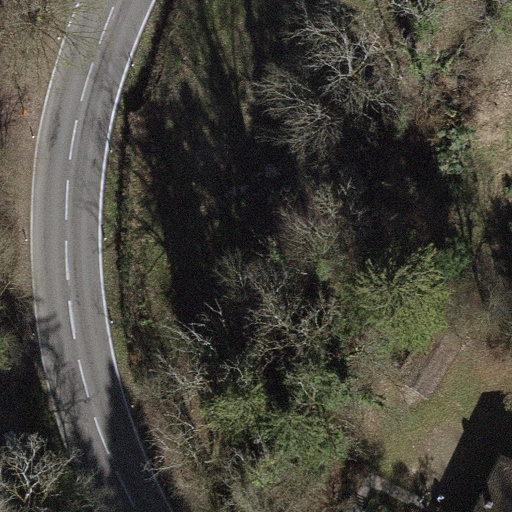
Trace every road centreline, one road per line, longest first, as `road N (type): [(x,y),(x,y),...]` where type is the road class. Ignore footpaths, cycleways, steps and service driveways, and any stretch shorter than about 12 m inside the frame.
road 1 (tertiary): [(136,511),(83,372),(67,245),(78,130),(122,0)]
road 2 (track): [(511,388),(485,389),(401,510)]
